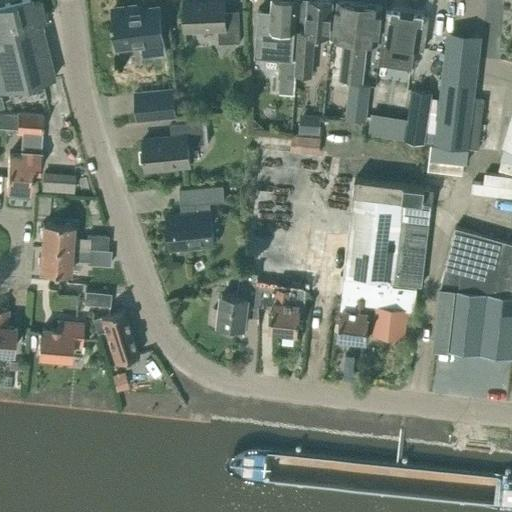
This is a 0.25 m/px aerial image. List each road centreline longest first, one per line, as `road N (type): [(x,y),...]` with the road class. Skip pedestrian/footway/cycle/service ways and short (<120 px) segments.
road 1 (unclassified): [(511,416),(232,384),(182,358),(153,314),(84,107),(68,0)]
road 2 (unknown): [(413,405),(429,362),(460,193)]
